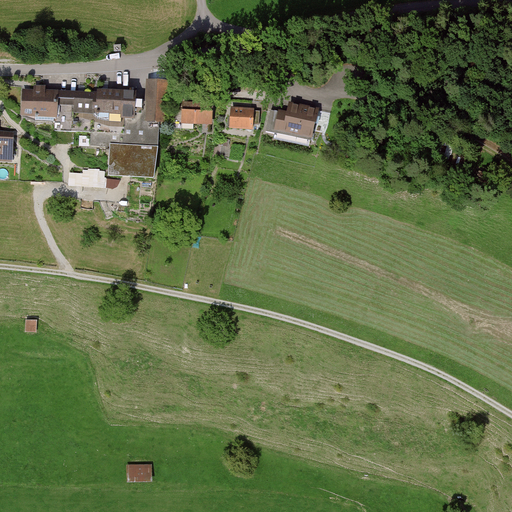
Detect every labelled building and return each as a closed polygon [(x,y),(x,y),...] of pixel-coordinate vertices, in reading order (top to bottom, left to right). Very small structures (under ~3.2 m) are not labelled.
[(97,98),(59,96),(57,128),(56,138),(92,140),(92,151),(111,152),(109,183),(157,185),(160,127),(164,128),(166,85),(147,84),(146,105),(136,105),(136,115),(124,115),(125,97),(97,95),(97,98)] [(57,128),(59,96),(24,94),(22,126),(57,128)] [(184,101),(183,128),(214,129),(215,103),(184,101)] [(260,104),(227,102),(225,127),(259,129),(260,104)] [(282,105),(276,137),(314,145),(320,113),(282,105)] [(0,167),(13,168),(14,138),(0,137),(0,167)] [(38,323),(26,322),(26,334),(37,335),(38,323)] [(152,468),(127,468),(127,486),(152,486),(152,468)]
